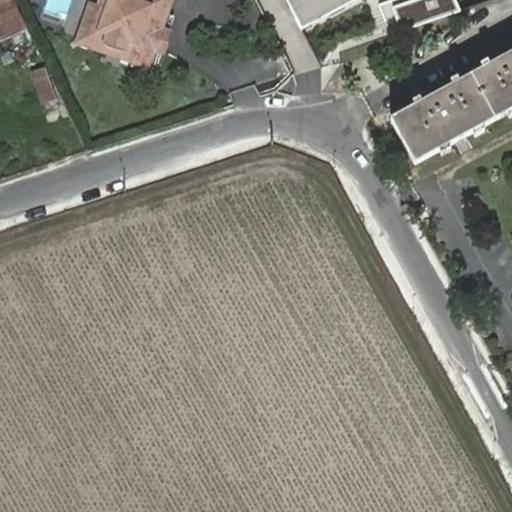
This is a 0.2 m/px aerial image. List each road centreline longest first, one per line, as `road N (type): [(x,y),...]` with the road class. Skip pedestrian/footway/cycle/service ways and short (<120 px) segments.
road 1 (track): [(504,511),(320,179),(278,161),(0,254)]
road 2 (residential): [(511,439),(353,145),(318,121),(276,114),(0,206)]
